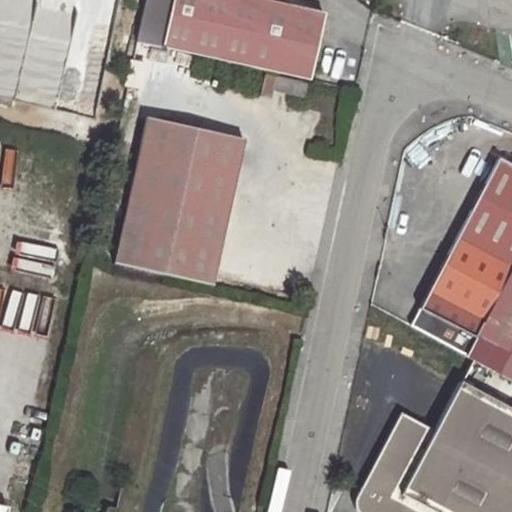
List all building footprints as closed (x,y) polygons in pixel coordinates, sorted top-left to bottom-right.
[(0,97),(92,115),(113,0),(83,0),(83,3),(65,0),(34,0),(29,29),(0,23),(0,97)] [(155,0),(146,43),(158,46),(168,0),(155,0)] [(168,0),(158,46),(306,78),(320,11),(272,0),(168,0)] [(111,266),(209,287),(241,140),(143,118),(111,266)] [(470,336),(511,256),(511,175),(489,163),(413,311),(468,339),(470,336)] [(511,256),(470,336),(511,358),(511,256)] [(397,413),(355,494),(377,504),(372,511),(511,511),(511,411),(458,382),(432,430),(397,413)] [(372,511),(377,504),(355,494),(348,508),(355,511),(372,511)]
